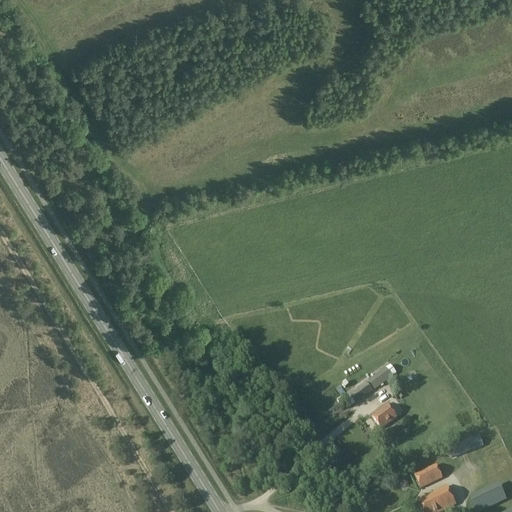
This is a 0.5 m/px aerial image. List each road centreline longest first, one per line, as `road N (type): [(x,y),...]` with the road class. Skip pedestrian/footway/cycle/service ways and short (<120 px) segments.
road 1 (primary): [(216,511),(0,163)]
road 2 (track): [(168,511),(0,235)]
road 3 (track): [(251,505),(387,389)]
